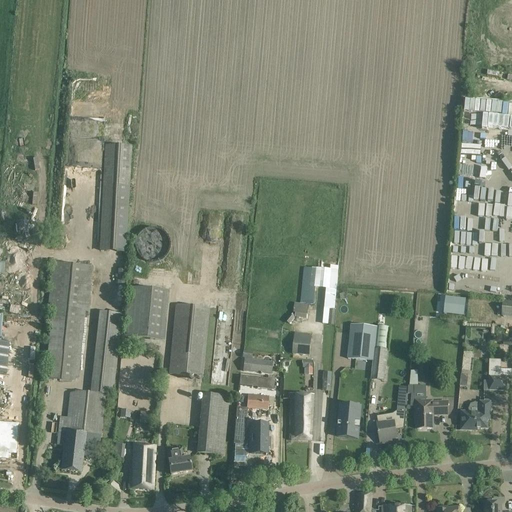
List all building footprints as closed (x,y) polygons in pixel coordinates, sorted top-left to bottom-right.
[(132,147),(105,145),(99,252),(126,253),(132,147)] [(143,249),(149,258),(167,245),(154,227),(137,240),(143,249)] [(93,267),(53,263),(49,311),(52,312),(45,380),(72,382),(77,380),(84,312),(88,313),(93,267)] [(453,267),(453,277),(466,278),(466,268),(453,267)] [(295,303),(294,314),(295,314),(295,318),(307,320),(308,306),(315,306),(316,288),(324,289),(325,270),(323,270),(305,268),(303,288),(297,288),(295,304),(295,303)] [(325,270),(324,289),(327,289),(325,309),(335,310),(337,288),(330,288),(332,271),(325,270)] [(503,296),(504,284),(471,281),(470,293),(503,296)] [(129,288),(124,338),(162,341),(166,292),(129,288)] [(446,298),(444,315),(464,317),(466,301),(446,298)] [(511,302),(503,302),(502,317),(511,317),(511,302)] [(209,309),(176,305),(169,375),(201,378),(209,309)] [(122,315),(99,312),(89,393),(70,391),(67,418),(60,417),(58,432),(56,446),(64,446),(61,471),(81,474),(83,457),(98,458),(99,449),(105,395),(112,396),(122,315)] [(295,319),(291,316),(280,330),(284,332),(295,319)] [(348,360),(373,362),(377,328),(351,326),(348,360)] [(373,362),(372,381),(384,382),(387,351),(375,350),(377,328),(373,362)] [(377,328),(375,350),(387,351),(389,329),(377,328)] [(311,335),(295,334),(293,355),(309,356),(311,335)] [(0,343),(0,373),(6,374),(8,344),(0,343)] [(12,359),(10,396),(28,397),(30,360),(12,359)] [(272,363),(244,360),(243,372),(271,374),(272,363)] [(484,381),(484,391),(506,391),(507,377),(511,377),(511,369),(501,370),(501,363),(490,363),(490,381),(484,381)] [(323,372),(323,390),(331,390),(332,372),(323,372)] [(240,377),(239,386),(258,388),(257,389),(273,391),(275,381),(259,379),(240,377)] [(411,395),(410,407),(416,407),(416,424),(417,424),(417,430),(427,430),(427,426),(433,426),(433,415),(434,415),(434,413),(439,412),(439,416),(449,415),(448,403),(432,403),(432,401),(426,401),(426,386),(414,387),(414,395),(411,395)] [(247,396),(246,409),(267,410),(268,397),(267,397),(268,395),(254,394),(254,396),(247,396)] [(228,397),(203,395),(197,454),(223,456),(228,397)] [(313,396),(290,395),(289,440),(310,441),(313,396)] [(470,431),(470,432),(477,432),(477,430),(488,430),(488,421),(490,421),(491,403),(480,403),(480,405),(476,403),(471,405),(469,409),(469,412),(461,412),(461,431),(470,431)] [(339,427),(338,438),(358,440),(359,429),(360,429),(360,428),(359,428),(359,424),(361,424),(361,423),(359,423),(360,413),(351,413),(351,407),(341,406),(339,421),(339,423),(338,423),(338,424),(339,424),(339,427),(338,426),(338,427),(339,427)] [(237,408),(234,434),(242,434),(244,418),(246,418),(247,409),(245,409),(237,408)] [(154,413),(140,411),(139,423),(153,424),(154,413)] [(378,424),(377,424),(378,432),(380,442),(381,442),(383,444),(389,443),(389,442),(392,442),(392,440),(397,439),(396,430),(404,429),(405,413),(397,412),(393,415),(381,416),(382,423),(378,424)] [(0,422),(0,459),(17,461),(18,451),(19,425),(0,422)] [(252,426),(251,455),(266,455),(266,456),(266,448),(268,448),(268,440),(266,440),(267,425),(266,425),(266,426),(252,426)] [(155,447),(135,446),(133,477),(129,477),(128,489),(152,491),(155,447)] [(183,459),(182,449),(167,451),(171,476),(191,472),(189,458),(183,459)] [(370,511),(372,495),(357,494),(356,511),(370,511)]
